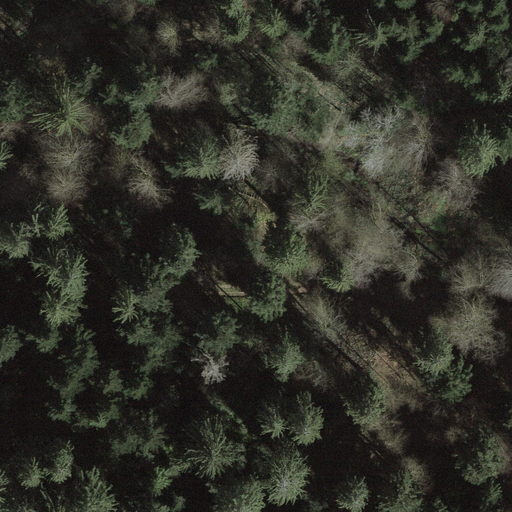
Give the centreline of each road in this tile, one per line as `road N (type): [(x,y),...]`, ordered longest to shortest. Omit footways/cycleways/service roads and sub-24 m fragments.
road 1 (track): [(0,503),(22,387),(41,347),(70,315),(112,293),(156,285),(329,284),(394,294),(478,325),(511,321)]
road 2 (track): [(511,241),(342,0)]
